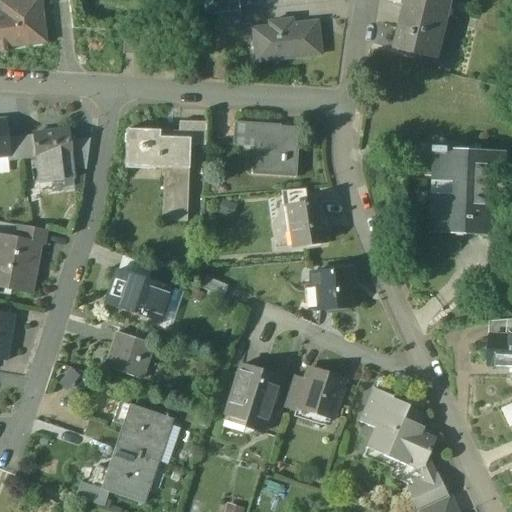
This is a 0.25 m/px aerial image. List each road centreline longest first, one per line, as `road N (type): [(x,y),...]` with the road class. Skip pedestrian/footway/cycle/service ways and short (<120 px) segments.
road 1 (residential): [(105,94),(97,177),(11,447)]
road 2 (residential): [(423,363),(340,161),(348,107)]
road 3 (residential): [(348,107),(105,94)]
road 4 (residential): [(238,297),(398,369),(423,363)]
road 5 (residential): [(490,511),(423,363)]
